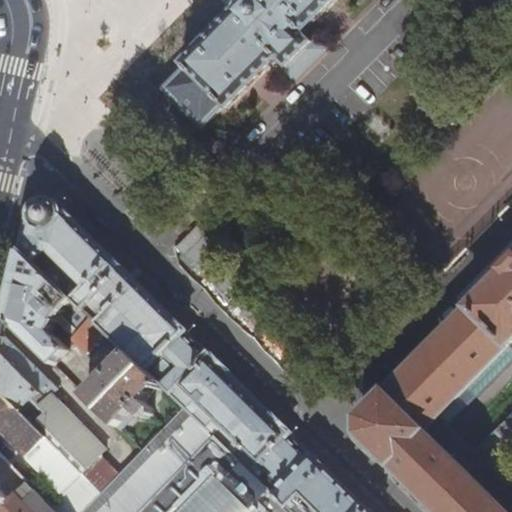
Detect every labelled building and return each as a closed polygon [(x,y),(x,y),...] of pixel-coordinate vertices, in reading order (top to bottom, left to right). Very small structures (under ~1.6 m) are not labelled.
[(244,0),(233,13),(234,14),(232,16),(185,64),(188,68),(166,90),(205,128),(227,106),(231,109),(280,59),(289,68),(287,69),(296,78),(325,49),(316,40),(314,42),(305,33),(337,0),(244,0)] [(149,370),(189,330),(174,316),(129,272),(129,271),(115,257),(114,257),(79,223),(80,223),(66,209),(64,210),(64,208),(62,204),(56,200),(51,199),(46,199),(40,202),(36,207),(34,211),(34,218),(35,219),(34,220),(26,251),(127,350),(131,353),(149,370)] [(122,355),(127,350),(26,251),(10,319),(57,366),(79,344),(89,354),(102,341),(117,354),(119,352),(122,355)] [(511,511),(511,503),(428,420),(440,409),(493,358),(502,350),(511,339),(511,266),(465,314),(395,385),(375,404),(362,417),(363,433),(389,460),(442,511),(511,511)] [(187,408),(277,495),(315,456),(314,455),(292,433),(293,432),(272,411),(271,412),(232,373),(232,372),(211,351),(210,352),(189,332),(190,331),(189,330),(149,370),(164,385),(187,408)] [(0,391),(83,474),(100,457),(107,451),(53,395),(60,390),(6,336),(0,363),(0,391)] [(162,387),(164,385),(149,370),(131,353),(88,396),(123,430),(135,418),(137,419),(141,414),(145,418),(151,419),(156,415),(156,409),(147,400),(160,386),(162,387)] [(493,358),(440,409),(451,421),(504,369),(493,358)] [(83,474),(0,391),(0,429),(67,497),(55,509),(58,511),(83,511),(102,494),(83,474)] [(295,511),(277,495),(187,408),(120,477),(102,494),(83,511),(295,511)] [(0,488),(11,500),(29,482),(0,452),(0,488)] [(372,511),(369,508),(368,509),(349,490),(329,471),(330,470),(315,456),(277,495),(295,511),(372,511)] [(120,477),(100,457),(83,474),(102,494),(120,477)] [(58,511),(55,509),(29,482),(11,500),(0,510),(0,511),(58,511)] [(0,510),(11,500),(0,488),(0,510)]
